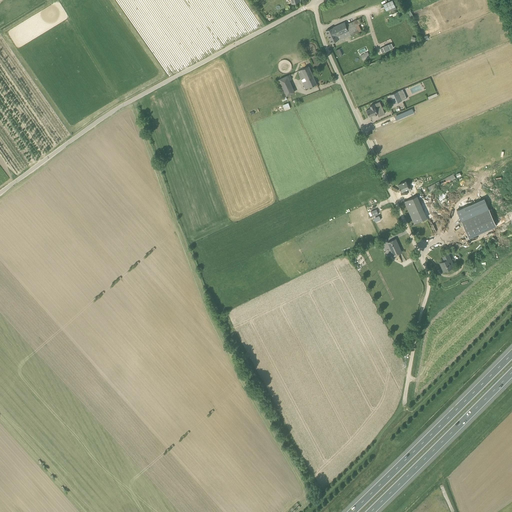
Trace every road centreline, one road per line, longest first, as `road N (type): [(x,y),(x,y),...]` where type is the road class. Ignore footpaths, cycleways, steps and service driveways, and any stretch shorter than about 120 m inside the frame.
road 1 (unclassified): [(403,403),(427,271),(312,4)]
road 2 (unclassified): [(0,193),(115,109),(312,4)]
road 3 (motorway): [(511,353),(352,511)]
road 4 (motorway): [(370,511),(511,371)]
